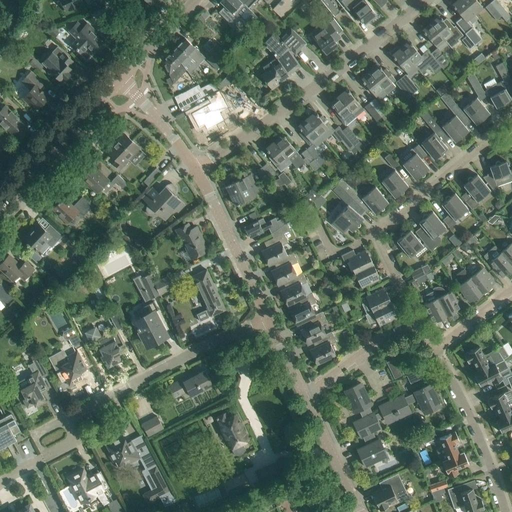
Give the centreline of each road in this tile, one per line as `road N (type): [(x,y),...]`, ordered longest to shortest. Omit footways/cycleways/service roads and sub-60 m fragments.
road 1 (residential): [(195,169),(424,0)]
road 2 (residential): [(419,324),(374,234),(511,118)]
road 3 (residential): [(65,419),(268,319)]
road 4 (residential): [(433,347),(505,511)]
road 5 (residential): [(0,206),(120,79)]
road 6 (residential): [(268,319),(195,169)]
road 7 (residential): [(305,396),(377,343),(419,324)]
road 8 (residential): [(359,511),(305,396)]
